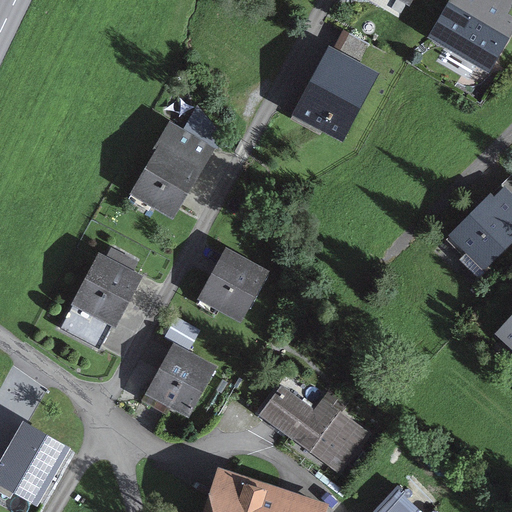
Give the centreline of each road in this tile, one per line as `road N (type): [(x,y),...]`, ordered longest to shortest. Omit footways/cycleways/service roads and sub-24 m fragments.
road 1 (residential): [(328,0),(100,414)]
road 2 (residential): [(118,434),(170,452),(262,450),(337,511)]
road 3 (residential): [(0,337),(100,414)]
